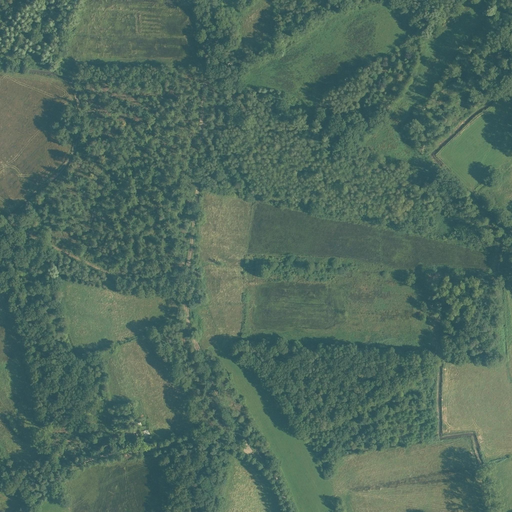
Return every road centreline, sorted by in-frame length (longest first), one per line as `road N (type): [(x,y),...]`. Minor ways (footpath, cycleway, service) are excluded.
road 1 (track): [(250,453),(187,321),(205,79),(198,0)]
road 2 (track): [(23,511),(57,477),(94,457),(201,438),(250,453)]
road 3 (track): [(0,223),(133,286),(185,288)]
